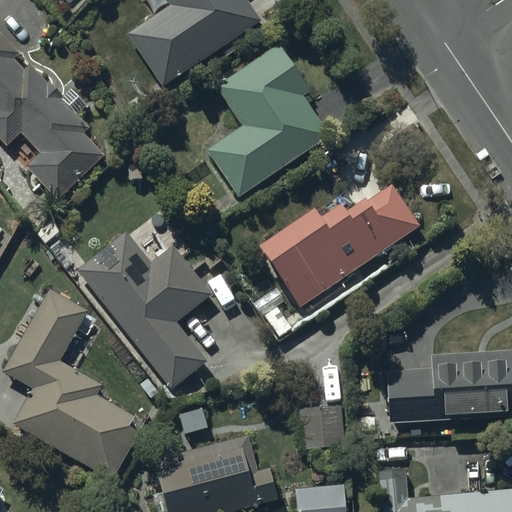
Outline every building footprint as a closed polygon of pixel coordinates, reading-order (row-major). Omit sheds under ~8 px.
[(162,0),(171,13),(128,41),(163,94),(261,29),(242,0),(162,0)] [(0,140),(6,147),(20,133),(45,158),(30,173),(58,202),(100,161),(81,141),(88,135),(76,123),(86,112),(71,96),(64,103),(29,67),(24,72),(18,66),(24,61),(0,36),(0,140)] [(277,51),(216,93),(243,132),(207,157),(239,204),(329,143),(302,104),(310,98),(277,51)] [(320,233),(314,224),(260,261),(299,318),(421,234),(393,193),(345,226),(341,219),(320,233)] [(127,239),(78,277),(172,396),(206,369),(176,331),(212,303),(173,253),(151,270),(127,239)] [(88,319),(50,297),(2,379),(32,396),(12,431),(113,490),(141,442),(128,435),(134,425),(98,404),(103,394),(59,369),(88,319)] [(431,372),(387,374),(389,424),(445,421),(446,427),(509,424),(508,418),(511,418),(511,354),(430,358),(431,372)] [(343,412),(300,415),(303,455),(346,452),(343,412)] [(154,468),(165,511),(257,511),(279,506),(271,476),(258,479),(248,443),(154,468)] [(406,473),(378,476),(381,511),(511,511),(511,496),(409,506),(406,473)] [(345,511),(344,493),(295,496),(296,511),(345,511)]
